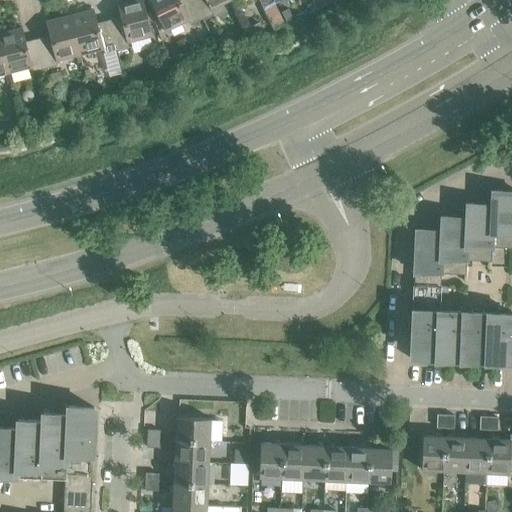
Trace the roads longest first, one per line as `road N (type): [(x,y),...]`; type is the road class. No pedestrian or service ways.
road 1 (secondary): [(0,288),(151,242),(324,173)]
road 2 (secondary): [(297,117),(126,185),(0,224)]
road 3 (residential): [(110,317),(155,307),(329,305),(353,279),(354,233)]
road 4 (residential): [(511,160),(403,226),(402,397)]
road 5 (residential): [(402,397),(136,384),(120,366)]
road 6 (secondary): [(324,173),(511,71)]
road 7 (secondary): [(480,20),(297,117)]
road 8 (residential): [(0,407),(120,366)]
